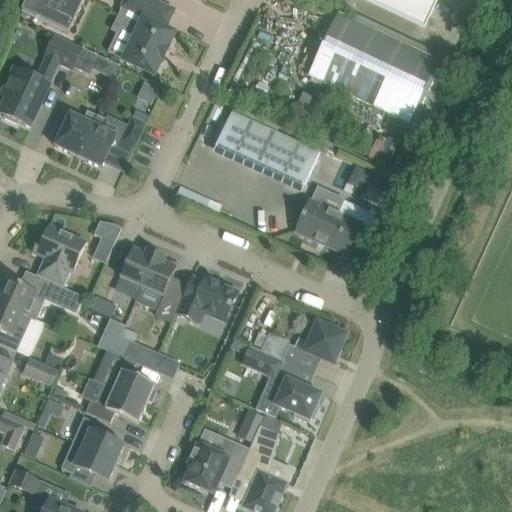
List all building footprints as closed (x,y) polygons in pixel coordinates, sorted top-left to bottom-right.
[(27,0),(21,12),(69,34),(85,0),(27,0)] [(174,12),(150,0),(126,0),(121,12),(127,15),(120,29),(137,38),(125,62),(154,75),(161,62),(163,63),(169,50),(167,49),(174,36),(165,31),(174,12)] [(365,0),(425,28),(437,0),(365,0)] [(310,77),(409,125),(424,132),(455,64),(422,48),(420,54),(339,16),(310,77)] [(44,59),(46,60),(37,79),(14,68),(0,98),(6,100),(0,112),(0,114),(5,117),(4,120),(17,126),(19,124),(30,129),(51,86),(50,85),(59,66),(73,73),(74,70),(83,51),(82,51),(83,50),(55,37),(55,38),(54,38),(44,59)] [(83,51),(74,70),(92,79),(95,73),(114,83),(121,68),(83,50),(82,51),(83,51)] [(318,113),(298,104),(293,114),(313,124),(318,113)] [(235,107),(232,115),(276,135),(279,127),(235,107)] [(70,156),(78,160),(98,117),(88,113),(84,122),(70,115),(55,148),(70,155),(70,156)] [(217,148),(305,188),(320,155),(276,135),(232,115),(228,122),(219,142),(217,148)] [(123,126),(108,119),(107,122),(98,117),(78,160),(86,164),(86,162),(102,170),(123,126)] [(133,119),(118,151),(131,157),(146,126),(133,119)] [(222,119),(213,139),(219,142),(228,122),(222,119)] [(393,171),(405,177),(420,144),(407,139),(393,171)] [(383,201),(393,206),(405,179),(383,169),(376,183),(383,201)] [(310,203),(296,234),(348,257),(362,227),(371,231),(377,217),(345,202),(318,190),(319,189),(318,188),(311,203),(310,203)] [(94,237),(115,246),(122,230),(115,227),(100,224),(94,237)] [(42,264),(37,277),(52,284),(64,290),(72,271),(74,272),(86,245),(50,228),(48,232),(44,231),(34,254),(48,260),(45,266),(42,264)] [(121,279),(142,289),(157,256),(147,252),(146,254),(134,249),(121,279)] [(157,256),(142,289),(164,298),(177,268),(165,263),(166,260),(157,256)] [(0,305),(36,321),(52,284),(37,277),(27,273),(21,286),(9,281),(0,301),(0,305)] [(193,279),(188,290),(177,315),(199,325),(204,314),(225,323),(238,294),(206,280),(204,284),(193,279)] [(96,300),(91,312),(103,317),(109,306),(96,300)] [(36,321),(0,305),(0,346),(16,354),(31,320),(35,322),(36,321)] [(305,353),(305,354),(334,366),(347,337),(317,324),(309,344),(299,340),(295,349),(305,353)] [(124,360),(131,343),(120,338),(113,355),(122,359),(124,360)] [(76,339),(69,354),(82,360),(88,345),(76,339)] [(124,360),(137,366),(156,374),(164,358),(131,343),(124,360)] [(284,363),(251,348),(243,367),(276,381),(284,363)] [(65,358),(50,352),(44,366),(59,373),(65,358)] [(0,375),(7,378),(13,362),(0,356),(0,375)] [(122,359),(108,389),(147,406),(149,403),(152,404),(157,393),(154,392),(156,387),(132,377),(137,366),(124,360),(122,359)] [(30,361),(23,378),(50,390),(58,373),(30,361)] [(316,408),(321,396),(286,380),(275,407),(295,416),(294,419),(307,424),(308,421),(310,422),(311,420),(314,422),(319,409),(316,408)] [(108,389),(104,387),(97,404),(92,402),(86,415),(111,426),(115,415),(139,425),(147,406),(108,389)] [(58,390),(55,398),(64,402),(67,395),(58,390)] [(49,400),(44,411),(52,415),(60,418),(65,407),(49,400)] [(0,421),(0,433),(5,436),(1,446),(15,452),(26,428),(2,417),(0,421)] [(73,445),(117,464),(125,446),(93,431),(96,424),(84,419),(73,445)] [(249,452),(238,478),(254,485),(243,509),(251,511),(275,511),(287,486),(269,478),(280,436),(260,427),(249,452)] [(109,483),(117,464),(73,445),(61,471),(73,476),(76,469),(109,483)] [(234,446),(232,452),(217,446),(214,452),(198,445),(188,466),(192,467),(185,483),(214,496),(219,485),(232,491),(238,478),(249,452),(234,446)] [(34,496),(40,482),(15,471),(10,485),(34,496)] [(74,511),(39,497),(34,510),(38,511),(74,511)]
